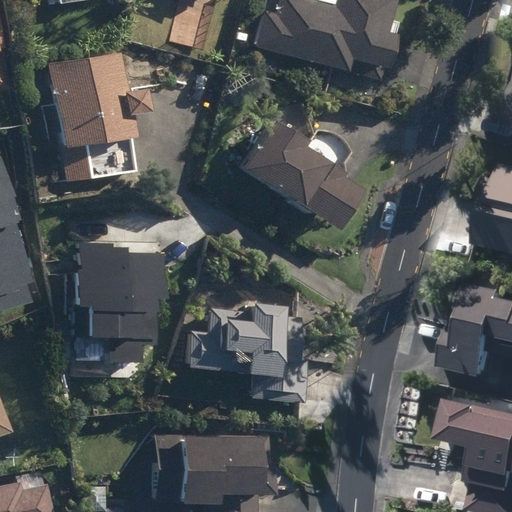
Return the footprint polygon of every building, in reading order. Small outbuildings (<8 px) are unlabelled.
[(272,0),(269,13),(258,11),(249,45),(375,79),(391,21),(383,19),(388,0),(326,0),(326,4),(311,0),(272,0)] [(136,86),(121,89),(116,51),(42,60),(59,181),(129,171),(124,137),(127,136),(124,113),(140,110),(136,86)] [(508,146),(511,131),(511,108),(487,102),(477,137),(508,146)] [(291,201),(330,227),(356,189),(336,175),(338,171),(339,171),(334,168),(344,153),(310,129),(298,148),(292,145),(296,139),(265,119),(234,167),(288,204),(291,201)] [(487,203),(478,247),(511,254),(511,166),(507,165),(502,164),(498,180),(497,182),(487,180),(482,201),(487,203)] [(0,307),(25,301),(19,280),(21,280),(15,259),(12,249),(12,248),(21,245),(6,195),(0,173),(0,307)] [(131,309),(148,310),(148,296),(158,297),(159,252),(119,251),(119,246),(106,245),(106,243),(72,242),(69,336),(102,337),(102,334),(130,335),(131,309)] [(486,379),(491,353),(511,357),(511,300),(503,299),(504,292),(469,285),(469,288),(459,294),(457,303),(464,312),(462,317),(466,318),(464,329),(460,328),(453,326),(444,369),(483,378),(486,379)] [(280,306),(246,303),(246,312),(208,308),(205,333),(186,330),(182,367),(252,374),(249,397),(301,402),(305,359),(293,358),(297,317),(279,315),(280,306)] [(511,511),(511,412),(454,400),(445,439),(466,444),(463,455),(479,458),(473,481),(475,482),(469,510),(476,511),(511,511)] [(252,511),(253,494),(265,494),(266,462),(253,461),(254,437),(151,434),(149,503),(200,504),(199,511),(252,511)] [(0,511),(47,511),(40,474),(0,482),(0,511)]
